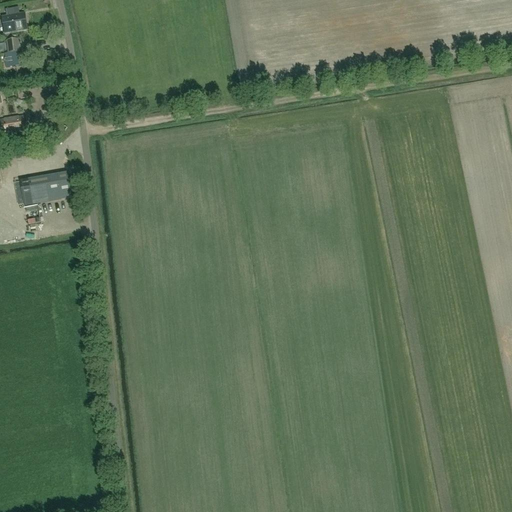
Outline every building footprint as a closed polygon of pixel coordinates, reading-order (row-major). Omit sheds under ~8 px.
[(8,10),(9,17),(3,18),(5,34),(27,31),(25,14),(20,15),(19,9),(8,10)] [(9,53),(5,54),(7,68),(15,67),(14,60),(21,59),(18,40),(8,41),(9,53)] [(25,117),(0,121),(0,136),(28,131),(25,117)] [(69,129),(75,125),(71,119),(65,123),(69,129)] [(46,161),(44,166),(52,170),(54,165),(46,161)] [(29,181),(33,205),(72,198),(68,174),(29,181)]
